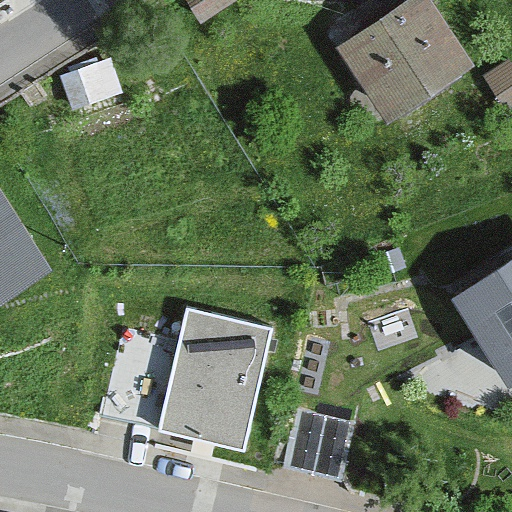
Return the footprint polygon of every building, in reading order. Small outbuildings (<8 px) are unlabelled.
[(193,0),(203,14),(229,0),(193,0)] [(393,121),(475,70),(430,0),(418,0),(345,46),(393,121)] [(0,302),(50,270),(0,193),(0,302)] [(511,265),(464,300),(511,367),(511,265)] [(157,428),(243,447),(272,320),(187,302),(157,428)] [(350,429),(300,421),(290,463),(339,473),(350,429)]
